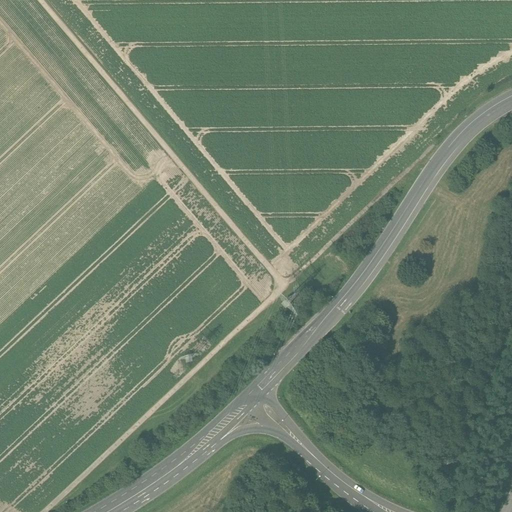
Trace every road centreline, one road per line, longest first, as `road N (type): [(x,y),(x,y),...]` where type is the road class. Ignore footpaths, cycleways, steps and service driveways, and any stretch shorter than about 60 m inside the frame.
road 1 (track): [(42,0),(284,288),(45,511)]
road 2 (track): [(284,288),(421,156)]
